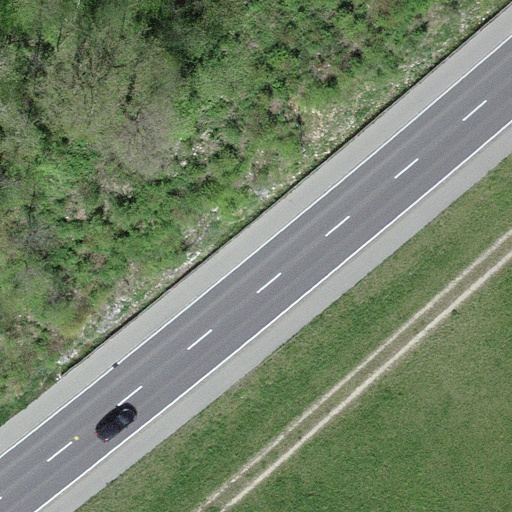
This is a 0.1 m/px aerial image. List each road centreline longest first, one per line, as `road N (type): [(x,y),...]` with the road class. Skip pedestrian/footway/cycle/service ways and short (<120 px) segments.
road 1 (primary): [(0,497),(511,77)]
road 2 (track): [(511,240),(204,511)]
